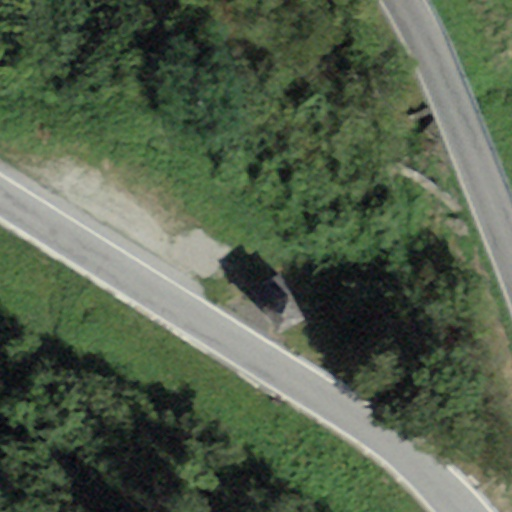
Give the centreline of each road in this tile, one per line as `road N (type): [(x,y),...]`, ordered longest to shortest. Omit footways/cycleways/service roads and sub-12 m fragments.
road 1 (tertiary): [(457,511),(373,429),(248,359),(0,198)]
road 2 (tertiary): [(401,0),(511,255)]
